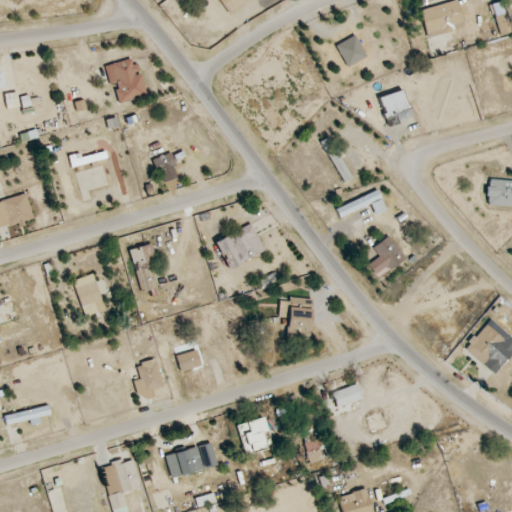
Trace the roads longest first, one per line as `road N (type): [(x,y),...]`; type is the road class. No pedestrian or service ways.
road 1 (tertiary): [(511,433),(395,339),(129,0)]
road 2 (residential): [(0,469),(354,359),(395,339)]
road 3 (residential): [(0,260),(267,176)]
road 4 (residential): [(511,286),(426,195),(415,171),(420,154),(511,129)]
road 5 (residential): [(328,0),(197,81)]
road 6 (residential): [(144,16),(0,41)]
